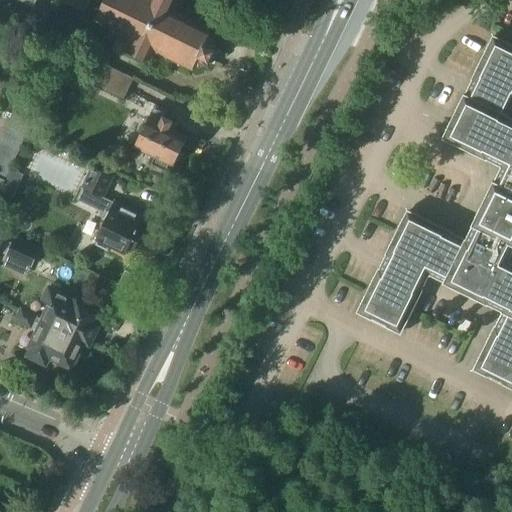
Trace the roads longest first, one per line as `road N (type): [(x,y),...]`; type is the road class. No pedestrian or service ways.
road 1 (secondary): [(247,198),(197,280),(112,457)]
road 2 (secondary): [(134,467),(247,198)]
road 3 (secondary): [(247,198),(340,0)]
road 4 (residential): [(0,410),(112,457)]
